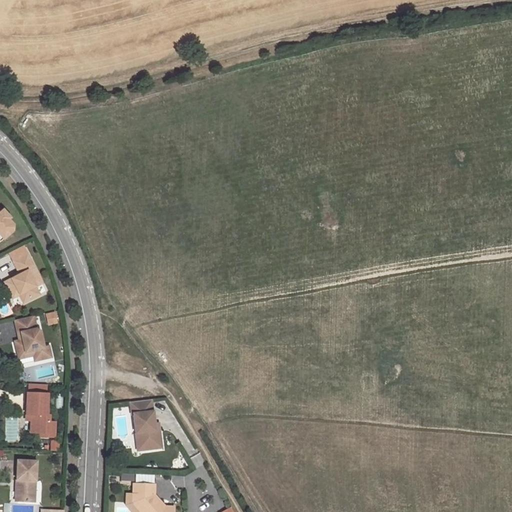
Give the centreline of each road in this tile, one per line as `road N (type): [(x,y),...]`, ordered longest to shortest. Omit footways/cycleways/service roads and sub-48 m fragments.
road 1 (track): [(511,0),(342,27),(88,92),(0,98)]
road 2 (tertiary): [(83,511),(90,372),(84,313),(54,228),(0,151)]
